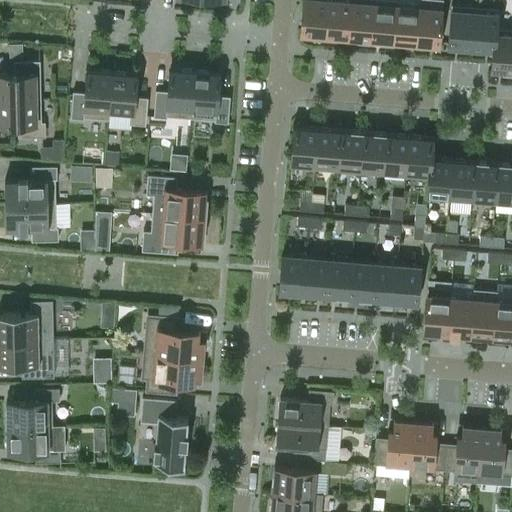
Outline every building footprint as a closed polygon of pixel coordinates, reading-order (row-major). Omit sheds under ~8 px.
[(325,36),(327,0),(303,0),(301,32),(299,32),(299,34),(325,36)] [(350,0),(327,0),(325,36),(347,38),(350,0)] [(370,40),(373,0),(350,0),(347,38),(370,40)] [(393,41),(396,0),(373,0),(370,40),(393,41)] [(397,0),(396,0),(393,41),(415,43),(419,0),(418,0),(418,5),(397,4),(397,0)] [(419,0),(415,43),(439,45),(442,0),(419,0)] [(471,48),(475,5),(451,3),(447,46),(471,48)] [(471,48),(493,50),(494,50),(497,7),(475,5),(471,48)] [(498,7),(497,7),(494,50),(493,50),(491,68),(490,68),(490,70),(511,71),(511,28),(497,27),(498,7)] [(21,43),(10,43),(10,56),(22,55),(21,43)] [(0,97),(41,97),(40,71),(40,59),(14,60),(14,73),(0,72),(0,97)] [(167,114),(191,116),(195,68),(178,67),(170,66),(168,90),(156,89),(153,115),(167,116),(167,114)] [(108,118),(112,69),(86,67),(86,68),(87,68),(85,91),(73,90),(71,117),(84,118),(84,116),(108,118)] [(220,70),(195,68),(191,116),(215,119),(215,120),(228,121),(230,95),(218,94),(219,71),(220,71),(220,70)] [(128,71),(112,69),(108,118),(109,118),(109,113),(132,115),(131,121),(144,122),(143,123),(145,123),(147,96),(135,95),(136,72),(128,71)] [(41,121),(41,97),(0,97),(0,122),(8,122),(8,123),(9,123),(9,122),(18,122),(18,135),(19,135),(19,134),(43,133),(43,122),(44,122),(44,121),(41,121)] [(289,166),(314,168),(318,125),(292,123),(292,125),(294,125),(291,165),(289,165),(289,166)] [(337,170),(341,127),(318,125),(314,168),(315,168),(316,163),(337,165),(336,170),(337,170)] [(360,172),(363,129),(341,127),(337,170),(360,172)] [(383,174),(386,131),(363,129),(360,172),(383,174)] [(405,176),(409,133),(386,131),(383,174),(384,169),(405,171),(404,176),(405,176)] [(425,197),(426,198),(429,173),(430,155),(431,155),(433,136),(434,136),(434,135),(409,133),(405,176),(427,178),(425,197)] [(52,138),(52,145),(52,158),(62,159),(63,138),(52,138)] [(105,163),(118,164),(119,151),(106,150),(105,163)] [(426,198),(449,199),(453,157),(431,155),(430,155),(429,173),(426,198)] [(472,201),(475,159),(453,157),(449,199),(472,201)] [(472,201),(495,203),(498,160),(475,159),(472,201)] [(511,161),(498,160),(495,203),(496,198),(511,199),(511,161)] [(7,200),(7,203),(55,202),(55,178),(57,178),(56,165),(30,165),(30,177),(5,177),(5,179),(7,179),(7,200)] [(175,188),(176,176),(171,175),(148,173),(146,191),(146,193),(153,194),(152,212),(205,216),(207,190),(175,188)] [(312,200),(300,199),(299,209),(311,210),(312,200)] [(312,200),(311,210),(323,211),(324,201),(312,200)] [(56,226),(55,202),(7,203),(7,205),(8,227),(6,227),(6,228),(31,227),(31,239),(58,239),(58,226),(56,226)] [(356,214),(357,204),(345,203),(344,213),(356,214)] [(369,205),(357,204),(356,214),(368,215),(369,205)] [(390,217),(402,218),(403,208),(391,207),(390,217)] [(151,230),(143,229),(142,249),(154,250),(170,251),(171,239),(203,242),(205,216),(152,212),(151,230)] [(424,226),(425,214),(415,213),(414,225),(424,226)] [(296,225),(309,226),(309,216),(297,215),(296,225)] [(321,227),(321,217),(309,216),(309,226),(321,227)] [(355,220),(343,219),(342,229),(354,230),(355,220)] [(354,230),(366,231),(367,221),(355,220),(354,230)] [(400,234),(400,224),(388,223),(387,233),(400,234)] [(414,225),(413,237),(423,238),(424,226),(414,225)] [(445,242),(446,231),(434,230),(433,241),(445,242)] [(458,232),(446,231),(445,242),(458,243),(458,232)] [(96,232),(96,250),(109,251),(110,233),(96,232)] [(492,235),(480,234),(479,244),(491,245),(492,235)] [(491,245),(503,246),(504,236),(492,235),(491,245)] [(442,247),(441,257),(453,258),(454,248),(442,247)] [(466,249),(454,248),(453,258),(465,259),(466,249)] [(487,251),(487,261),(499,262),(499,252),(487,251)] [(499,252),(499,262),(511,263),(511,253),(499,252)] [(306,255),(281,253),(281,254),(282,254),(279,290),(278,290),(278,291),(303,293),(306,255)] [(329,257),(306,255),(303,293),(326,295),(329,257)] [(352,259),(329,257),(326,295),(348,297),(352,259)] [(374,261),(352,259),(348,297),(371,299),(374,261)] [(397,262),(374,261),(371,299),(394,300),(397,262)] [(394,300),(417,302),(421,264),(397,262),(394,300)] [(472,297),(450,295),(447,333),(470,335),(474,288),(473,288),(472,297)] [(496,290),(474,288),(470,335),(492,337),(496,290)] [(511,295),(497,294),(497,290),(496,290),(492,337),(511,338),(511,295)] [(423,331),(447,333),(450,295),(427,293),(423,331)] [(0,338),(53,337),(52,299),(30,299),(30,311),(3,312),(0,312),(0,338)] [(147,314),(144,351),(202,356),(204,331),(177,329),(178,317),(147,314)] [(115,333),(114,349),(130,350),(115,333)] [(53,337),(0,338),(0,364),(22,364),(22,376),(54,376),(53,337)] [(202,356),(144,351),(142,376),(148,377),(147,389),(172,391),(173,379),(196,381),(196,373),(200,374),(200,369),(201,369),(202,356)] [(110,386),(109,401),(136,403),(137,388),(110,386)] [(53,424),(52,399),(59,399),(59,387),(34,387),(34,399),(6,400),(7,425),(53,424)] [(280,396),(278,420),(328,424),(330,403),(333,403),(334,390),(309,388),(308,399),(280,396)] [(140,420),(157,421),(155,446),(154,446),(153,459),(154,459),(154,462),(184,465),(185,444),(187,444),(188,432),(187,432),(188,417),(175,415),(176,399),(142,396),(140,420)] [(409,464),(413,420),(393,419),(393,420),(394,420),(393,426),(390,425),(389,438),(377,437),(375,461),(409,464)] [(301,446),(300,457),(322,459),(325,459),(328,424),(278,420),(276,444),(301,446)] [(443,467),(445,443),(434,442),(435,429),(431,429),(432,423),(433,423),(433,422),(413,420),(409,464),(443,467)] [(53,424),(7,425),(7,450),(35,449),(35,461),(60,461),(60,448),(53,448),(53,424)] [(445,443),(443,467),(455,468),(454,478),(477,479),(481,426),(461,424),(461,426),(462,426),(461,431),(458,431),(457,444),(445,443)] [(477,479),(477,480),(478,470),(511,473),(511,469),(511,448),(502,448),(503,435),(500,434),(500,429),(501,429),(501,428),(481,426),(477,479)] [(322,459),(321,471),(345,473),(346,461),(325,459),(322,459)] [(274,466),(272,489),(322,494),(322,493),(313,492),(315,469),(274,466)] [(320,511),(322,494),(272,489),(270,511),(320,511)]
